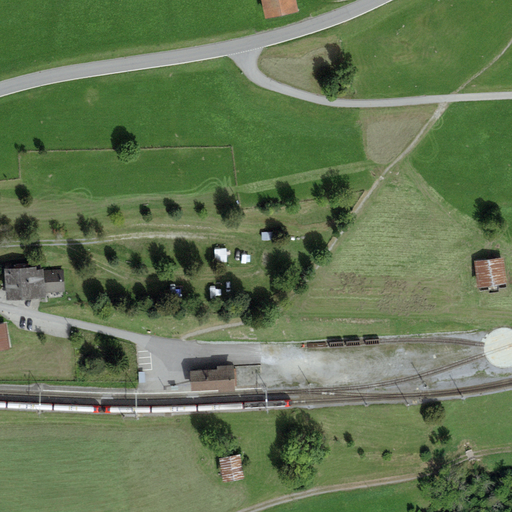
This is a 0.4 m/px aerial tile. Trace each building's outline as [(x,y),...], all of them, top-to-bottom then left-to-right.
[(295,0),(260,0),(264,17),(298,9),(295,0)] [(504,256),(475,259),(478,285),(507,281),(504,256)] [(6,270),(7,294),(65,291),(64,272),(43,273),(43,268),(6,270)] [(7,323),(0,324),(0,347),(10,346),(7,323)] [(191,379),(191,389),(196,389),(219,387),(219,391),(235,390),(235,386),(234,376),(234,367),(234,363),(216,364),(217,368),(203,369),(190,369),(190,373),(191,379)] [(241,453),(219,456),(222,478),(244,475),(241,453)]
